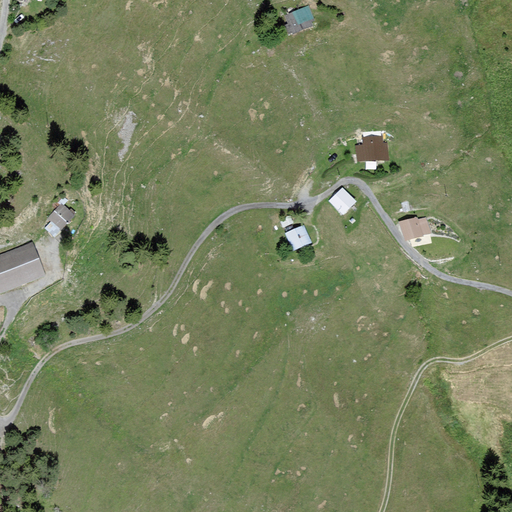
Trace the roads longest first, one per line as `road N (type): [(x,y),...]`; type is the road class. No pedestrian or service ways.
road 1 (track): [(511,296),(440,276),(411,253),(364,187),(345,184),(316,203),(228,216),(162,307),(132,328),(54,355),(18,422),(7,420),(0,402)]
road 2 (track): [(387,511),(396,433),(423,371),(476,359),(511,340)]
